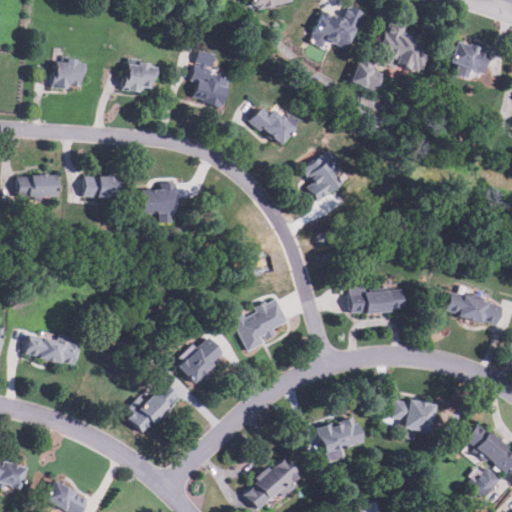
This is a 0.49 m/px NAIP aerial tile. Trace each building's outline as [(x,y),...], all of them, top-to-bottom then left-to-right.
[(289,1),(288,0),(245,0),(248,10),(289,1)] [(357,10),(344,5),(339,18),(317,10),(308,36),(344,47),(357,10)] [(405,23),(387,18),(374,59),(415,72),(425,42),(401,35),(405,23)] [(445,62),(479,73),(486,50),(452,39),(445,62)] [(211,53),(194,49),(187,80),(193,81),(188,98),(217,105),(224,77),(207,73),(211,53)] [(372,60),(357,55),(347,80),(371,89),(375,78),(367,75),(372,60)] [(78,87),(79,60),(51,59),(50,87),(78,87)] [(121,89),(150,91),(152,63),(123,61),(121,89)] [(264,112),(257,106),(246,119),(276,144),(291,126),(268,107),(264,112)] [(344,178),(326,149),(299,167),(308,181),(303,185),(312,199),(344,178)] [(14,195),(52,195),(52,174),(14,174),(14,195)] [(79,197),(116,198),(117,176),(80,175),(79,197)] [(171,181),(156,181),(156,188),(136,188),(136,213),(155,213),(155,222),(171,222),(171,181)] [(398,287),(345,289),(346,312),(399,309),(398,287)] [(492,325),(497,304),(446,291),(441,312),(492,325)] [(243,350),(273,337),(268,327),(283,321),(273,297),(229,317),(243,350)] [(25,332),(21,356),(71,363),(75,340),(25,332)] [(190,382),(220,353),(204,337),(174,366),(190,382)] [(138,433),(174,397),(157,380),(122,415),(138,433)] [(399,419),(398,427),(425,432),(431,404),(392,397),(388,417),(399,419)] [(352,416),(314,426),(321,452),(358,443),(352,416)] [(500,472),(511,458),(511,454),(474,422),(461,439),(500,472)] [(239,493),(255,509),(273,491),(278,496),(298,476),(276,455),(239,493)] [(21,466),(0,461),(0,483),(16,487),(21,466)] [(482,497),(499,478),(483,464),(478,469),(474,466),(466,474),(476,484),(472,488),(482,497)] [(86,511),(77,508),(82,496),(48,481),(39,502),(61,511),(86,511)]
